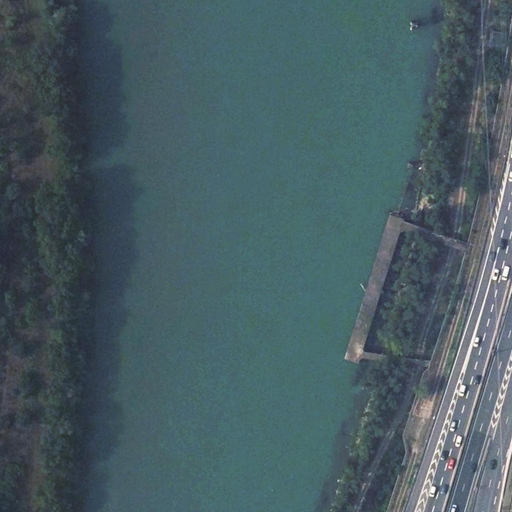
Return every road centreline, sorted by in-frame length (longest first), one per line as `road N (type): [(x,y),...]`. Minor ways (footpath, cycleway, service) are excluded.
road 1 (track): [(356,511),(418,368),(455,234),(484,0)]
road 2 (track): [(511,64),(475,250),(395,511)]
road 3 (trunk): [(503,247),(410,511)]
road 4 (trunk): [(503,247),(432,511)]
road 5 (trunk): [(456,511),(511,326)]
